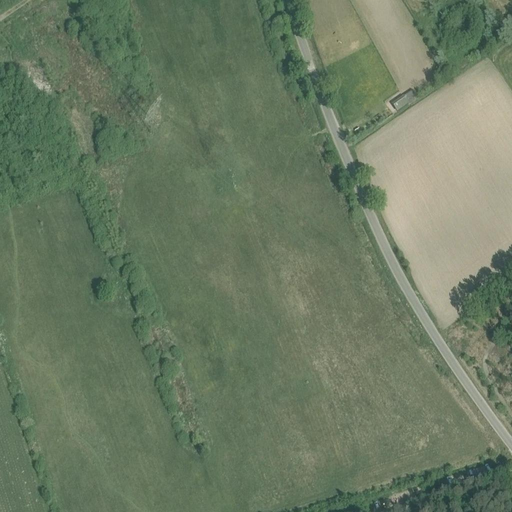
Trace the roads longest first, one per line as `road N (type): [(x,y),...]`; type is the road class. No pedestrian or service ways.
road 1 (unclassified): [(511,445),(428,325),(382,242),(288,0)]
road 2 (track): [(382,511),(511,469)]
